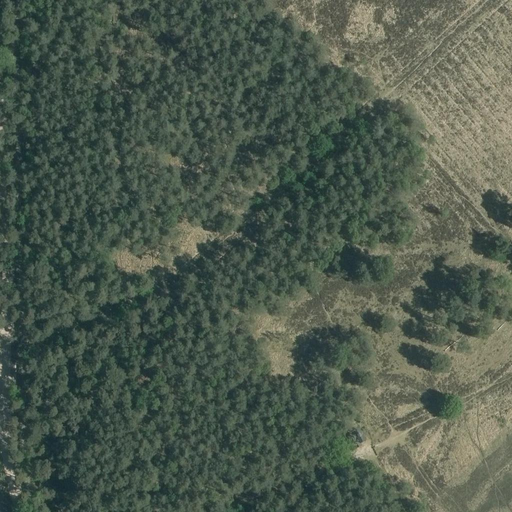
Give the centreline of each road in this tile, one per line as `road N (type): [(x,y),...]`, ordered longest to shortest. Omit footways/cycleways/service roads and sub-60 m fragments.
road 1 (track): [(17,511),(2,411),(0,54)]
road 2 (track): [(368,454),(222,511)]
